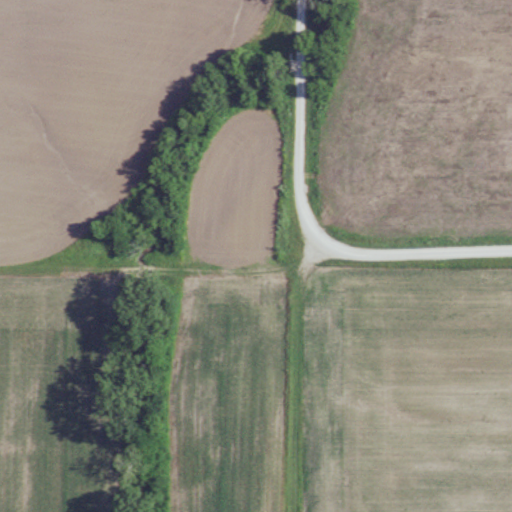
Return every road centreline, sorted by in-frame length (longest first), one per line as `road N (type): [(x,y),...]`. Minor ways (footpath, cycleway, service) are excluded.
road 1 (residential): [(323,240),(304,215),(304,0)]
road 2 (residential): [(511,252),(358,255),(323,240)]
